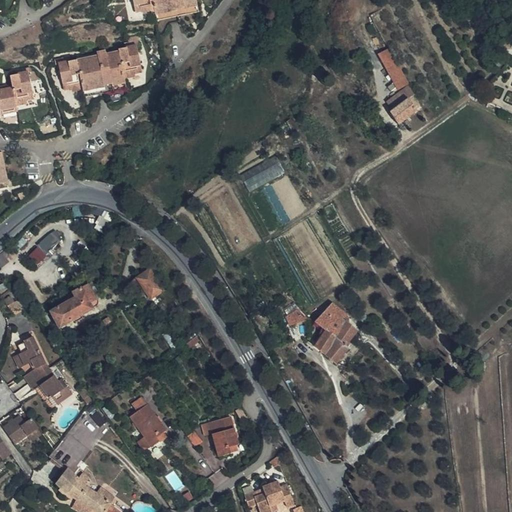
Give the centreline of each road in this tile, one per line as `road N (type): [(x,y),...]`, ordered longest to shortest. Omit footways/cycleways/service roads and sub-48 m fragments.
road 1 (tertiary): [(0,236),(61,196),(95,196),(129,210),(183,257),(266,386)]
road 2 (residential): [(266,386),(250,403),(268,444),(265,456),(188,511)]
road 3 (tertiary): [(266,386),(337,511)]
